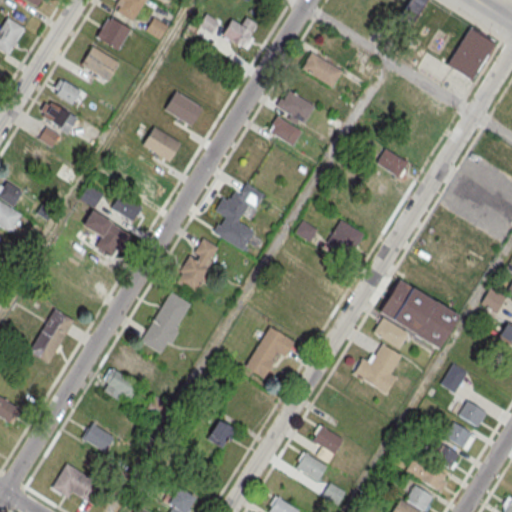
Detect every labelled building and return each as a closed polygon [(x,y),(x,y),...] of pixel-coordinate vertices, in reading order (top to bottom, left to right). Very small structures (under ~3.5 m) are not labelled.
[(132,20),(144,0),(116,0),(112,8),(132,20)] [(410,0),(400,18),(411,24),(425,0),(410,0)] [(95,36),(117,50),(130,29),(108,15),(95,36)] [(0,25),(6,16),(24,27),(8,53),(0,48),(0,25)] [(166,25),(152,17),(144,30),(158,38),(166,25)] [(239,25),(230,19),(220,34),(243,49),(259,26),(245,17),(239,25)] [(209,31),(216,24),(209,18),(202,25),(209,31)] [(446,63),(469,28),(491,41),(491,43),(491,44),(469,79),(446,63)] [(90,45),(117,62),(106,81),(79,64),(90,45)] [(311,51),(343,71),(332,87),(300,67),(311,51)] [(186,79),(211,94),(220,79),(195,64),(186,79)] [(80,90),(59,77),(50,91),(72,104),(80,90)] [(287,89),(314,106),(303,122),(277,105),(287,89)] [(174,90),(201,107),(190,126),(163,109),(174,90)] [(77,118),(46,98),(36,113),(67,133),(77,118)] [(269,131),(273,125),(271,124),(276,115),(300,130),(291,144),(269,131)] [(37,140),(53,146),(59,132),(43,126),(37,140)] [(152,126),(179,142),(168,161),(141,144),(152,126)] [(46,152),(30,142),(20,156),(36,166),(46,152)] [(396,179),(407,161),(384,147),(372,164),(396,179)] [(24,185),(32,170),(16,161),(8,177),(24,185)] [(121,179),(152,196),(160,180),(129,163),(121,179)] [(0,189),(0,198),(11,206),(21,192),(5,181),(0,189)] [(262,193),(245,182),(238,192),(233,189),(226,200),(221,196),(213,209),(224,216),(219,225),(216,223),(211,230),(241,249),(253,231),(236,220),(241,212),(250,217),(256,208),(253,207),(262,193)] [(93,205),(101,194),(89,185),(81,197),(93,205)] [(110,207),(132,221),(141,207),(119,193),(110,207)] [(0,201),(0,226),(9,232),(20,214),(0,201)] [(122,228),(91,210),(76,236),(107,254),(122,228)] [(293,232),(309,242),(317,228),(301,219),(293,232)] [(325,242),(348,257),(363,234),(340,219),(325,242)] [(221,249),(200,236),(174,280),(195,293),(221,249)] [(310,301),(319,282),(295,270),(286,290),(310,301)] [(397,278),(456,314),(436,347),(377,310),(397,278)] [(505,296),(488,287),(480,302),(496,312),(505,296)] [(169,291),(189,304),(174,329),(177,331),(170,343),(166,341),(159,353),(139,341),(169,291)] [(53,309),(72,321),(47,362),(28,351),(53,309)] [(381,316),(407,332),(397,348),(371,332),(381,316)] [(497,337),(511,345),(511,324),(506,321),(497,337)] [(293,341),(269,326),(244,366),(262,378),(273,361),(271,360),(276,352),(284,356),(293,341)] [(468,359),(476,347),(467,341),(459,353),(468,359)] [(380,343),(400,355),(389,373),(395,377),(384,394),(351,374),(360,358),(365,361),(370,353),(373,355),(380,343)] [(156,364),(131,348),(118,367),(143,384),(156,364)] [(466,371),(451,362),(439,384),(453,392),(466,371)] [(128,404),(139,384),(110,368),(99,388),(128,404)] [(146,407),(160,416),(168,403),(154,395),(146,407)] [(18,407),(0,396),(0,417),(8,422),(18,407)] [(465,400),(485,412),(476,427),(456,415),(465,400)] [(205,438),(223,449),(235,430),(217,419),(205,438)] [(475,435),(453,420),(443,435),(465,450),(475,435)] [(113,436),(90,422),(81,438),(104,451),(113,436)] [(323,427),(342,439),(333,453),(314,442),(323,427)] [(438,442),(457,454),(448,468),(429,457),(438,442)] [(306,454),(326,466),(317,480),(297,469),(306,454)] [(413,456),(444,475),(435,489),(404,470),(413,456)] [(104,487),(66,463),(51,486),(70,498),(74,492),(93,504),(104,487)] [(344,491),(329,481),(321,494),(337,504),(344,491)] [(412,484),(431,496),(422,511),(403,499),(412,484)] [(187,511),(196,498),(175,485),(162,506),(168,510),(166,511),(187,511)] [(507,495),(511,498),(511,511),(501,511),(503,510),(501,509),(503,507),(501,505),(507,495)] [(268,511),(277,497),(298,510),(296,511),(268,511)] [(390,511),(398,499),(418,511),(390,511)]
